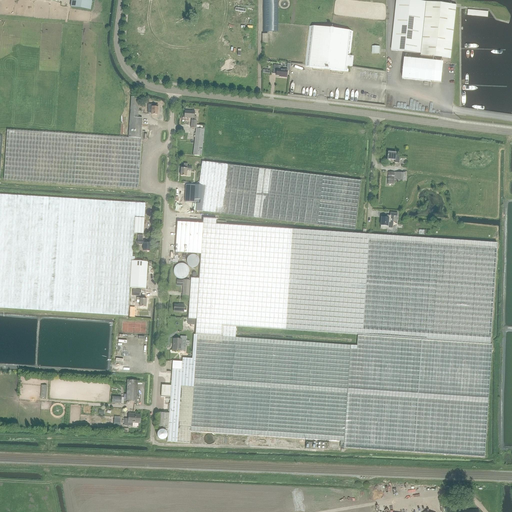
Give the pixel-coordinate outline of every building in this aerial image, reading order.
[(71,0),(71,7),(90,10),(91,0),(71,0)] [(262,0),(263,32),(278,32),(278,0),(262,0)] [(426,2),(407,0),(396,0),(391,50),(421,54),(426,2)] [(421,54),(421,55),(451,58),(456,5),(426,2),(421,54)] [(305,65),(304,67),(348,72),(349,67),(352,67),(353,57),(350,56),(353,31),(309,26),(305,65)] [(435,62),(404,58),(402,79),(432,82),(435,62)] [(272,74),(276,74),(276,76),(279,76),(279,77),(286,78),(287,70),(282,70),(282,69),(278,69),(279,65),(273,65),(272,74)] [(142,118),(138,118),(139,98),(131,97),(129,138),(67,134),(7,130),(4,180),(138,189),(141,139),(142,118)] [(151,115),(158,115),(158,105),(148,105),(148,113),(151,113),(151,115)] [(192,120),(191,120),(191,128),(196,129),(197,121),(196,121),(196,117),(194,116),(195,112),(184,111),(184,118),(192,118),(192,120)] [(205,126),(196,125),(196,129),(193,155),(201,156),(204,129),(205,126)] [(399,163),(399,161),(399,156),(395,155),(396,153),(388,152),(387,160),(395,160),(395,163),(399,163)] [(199,185),(186,185),(185,202),(194,203),(199,203),(199,200),(200,200),(200,204),(197,203),(196,211),(355,230),(361,181),(202,162),(199,185)] [(187,170),(191,171),(192,167),(187,166),(187,164),(184,164),(183,168),(181,168),(180,176),(186,177),(187,170)] [(404,173),(388,172),(387,185),(394,185),(394,181),(403,181),(404,173)] [(143,234),(145,203),(0,194),(0,308),(128,316),(129,288),(146,289),(148,262),(134,261),(135,257),(132,257),(134,233),(143,234)] [(387,215),(385,218),(381,218),(380,226),(381,226),(380,229),(393,230),(394,216),(397,217),(397,213),(390,212),(390,216),(387,215)] [(216,224),(216,219),(203,219),(203,224),(177,222),(175,253),(200,254),(201,254),(214,255),(216,224)] [(497,243),(350,233),(216,224),(214,255),(201,254),(200,254),(195,335),(235,337),(236,327),(357,335),(490,344),(497,243)] [(143,245),(143,251),(149,251),(150,243),(144,243),(144,241),(142,241),(143,236),(138,236),(137,244),(143,245)] [(197,257),(196,256),(194,255),(192,255),(189,256),(188,257),(187,259),(186,261),(187,263),(188,265),(190,267),(192,267),(194,267),(196,267),(197,265),(198,263),(199,261),(198,259),(197,257)] [(184,265),(182,264),(180,264),(177,265),(175,266),(174,268),(173,270),(173,272),(174,275),(175,277),(177,278),(179,279),(181,279),(184,279),(186,277),(187,276),(188,273),(188,271),(188,269),(186,267),(184,265)] [(183,283),(180,283),(179,288),(182,288),(182,300),(189,300),(190,280),(183,280),(183,283)] [(137,300),(140,300),(140,307),(146,307),(146,299),(140,299),(140,298),(137,298),(137,300)] [(357,346),(194,335),(192,359),(182,358),(182,370),(172,369),(171,386),(161,385),(161,397),(170,397),(169,413),(160,413),(158,429),(168,429),(167,441),(190,443),(191,431),(340,441),(340,447),(484,457),(492,345),(357,336),(357,346)] [(180,339),(173,339),(172,351),(181,351),(185,351),(185,337),(180,337),(180,339)] [(126,401),(137,402),(138,381),(127,380),(126,401)] [(134,415),(134,414),(129,414),(129,419),(124,418),(124,426),(132,426),(133,423),(139,423),(139,415),(134,415)] [(165,431),(164,430),(162,430),(160,430),(158,431),(157,433),(157,435),(157,437),(158,438),(160,439),(162,440),(164,439),(165,438),(167,437),(167,435),(167,433),(165,431)]
